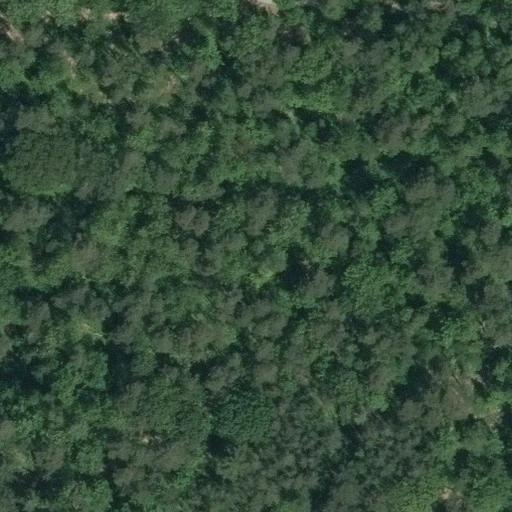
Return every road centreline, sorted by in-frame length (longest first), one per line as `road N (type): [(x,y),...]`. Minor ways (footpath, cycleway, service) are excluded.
road 1 (track): [(0,388),(99,384),(358,336),(511,484)]
road 2 (track): [(274,0),(511,26)]
